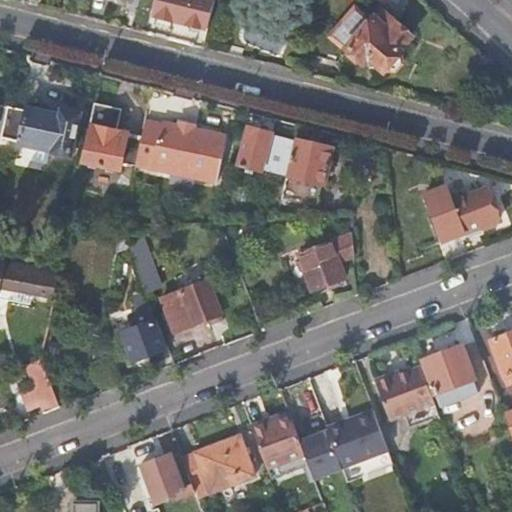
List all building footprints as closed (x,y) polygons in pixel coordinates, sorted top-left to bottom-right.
[(162,0),(158,14),(161,15),(159,23),(173,27),(175,19),(191,22),(196,0),(162,0)] [(284,54),(296,15),(252,1),(240,40),(284,54)] [(386,67),(396,69),(401,63),(400,53),(401,51),(400,49),(412,36),(383,11),(377,18),(374,17),(369,23),(355,10),(340,27),(332,36),(348,50),(357,59),(365,65),(370,59),(382,71),(386,67)] [(338,61),(348,50),(332,36),(340,27),(335,24),(326,22),(312,56),(338,61)] [(376,79),(354,73),(351,85),(375,91),(376,79)] [(124,165),(136,167),(137,167),(138,165),(143,137),(116,131),(119,116),(109,114),(111,106),(96,102),(91,125),(90,125),(81,161),(83,162),(123,171),(124,165)] [(26,109),(8,106),(1,137),(18,141),(19,144),(53,151),(52,154),(72,157),(81,114),(62,110),(61,115),(26,108),(26,109)] [(163,124),(146,121),(143,137),(138,165),(219,182),(228,135),(163,121),(163,124)] [(250,128),(241,165),(264,171),(273,136),(250,128)] [(332,147),(295,139),(283,198),(309,204),(313,182),(325,185),(332,147)] [(489,187),(455,200),(467,233),(502,220),(489,187)] [(341,263),(357,257),(356,234),(290,259),(302,295),(347,278),(341,263)] [(141,239),(129,243),(146,289),(147,290),(158,285),(141,239)] [(0,285),(55,296),(60,272),(48,270),(47,278),(33,275),(34,268),(2,262),(3,256),(0,255),(0,285)] [(290,299),(302,295),(290,259),(277,264),(290,299)] [(48,270),(34,268),(33,275),(47,278),(48,270)] [(161,299),(174,333),(222,314),(210,281),(161,299)] [(149,304),(151,303),(147,290),(146,289),(135,294),(140,308),(130,311),(136,327),(122,332),(134,361),(135,361),(136,363),(140,364),(144,365),(148,363),(152,361),(152,357),(153,354),(166,349),(149,304)] [(511,333),(493,341),(508,379),(511,377),(511,333)] [(427,360),(445,407),(483,393),(465,346),(427,360)] [(108,354),(97,358),(94,370),(104,390),(119,384),(108,354)] [(43,403),(46,411),(61,406),(46,371),(32,377),(43,403)] [(32,377),(19,383),(30,409),(43,403),(32,377)] [(328,427),(329,430),(343,468),(390,451),(374,410),(328,427)] [(268,418),(252,425),(270,472),(308,457),(301,440),(291,416),(270,424),(268,418)] [(329,430),(301,440),(308,457),(316,479),(343,468),(329,430)] [(240,436),(184,456),(200,498),(255,476),(240,436)] [(171,455),(142,466),(156,505),(176,497),(175,494),(185,490),(171,455)] [(420,511),(428,507),(425,497),(416,500),(420,511)]
